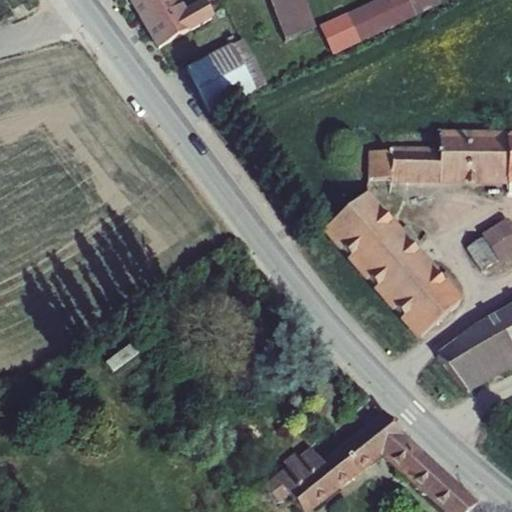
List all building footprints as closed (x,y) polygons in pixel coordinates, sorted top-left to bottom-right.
[(135,0),(165,50),(198,31),(204,41),(214,36),(208,25),(232,11),(225,0),(211,0),(215,4),(205,9),(199,0),(188,0),(187,0),(135,0)] [(284,0),(302,40),(335,27),(323,0),(284,0)] [(377,0),(338,19),(354,50),(458,0),(377,0)] [(275,88),(250,43),(195,73),(218,115),(275,88)] [(511,306),(435,352),(470,392),(511,367),(511,130),(438,132),(438,147),(363,149),(364,183),(511,182),(511,306)] [(322,232),(416,335),(459,297),(369,193),(322,232)] [(472,241),(488,262),(503,260),(511,253),(511,229),(502,217),(472,241)] [(289,458),(268,476),(278,488),(281,486),(298,507),(377,442),(453,511),(455,511),(470,497),(473,494),(396,423),(380,405),(376,408),(329,447),(300,470),(289,458)]
